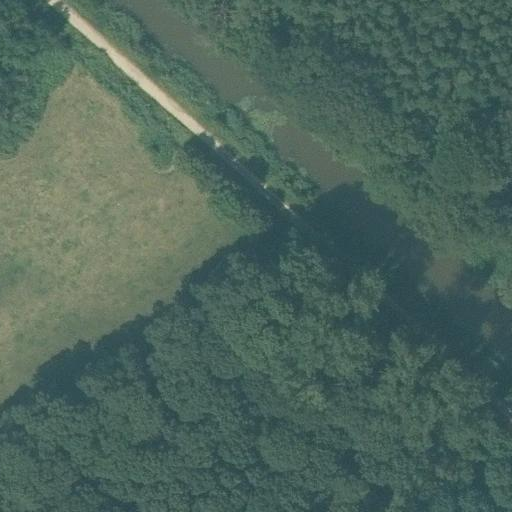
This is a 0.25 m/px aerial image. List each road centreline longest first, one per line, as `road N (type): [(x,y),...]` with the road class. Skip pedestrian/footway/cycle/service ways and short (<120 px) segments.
road 1 (track): [(511,415),(55,0)]
road 2 (track): [(312,234),(0,447)]
